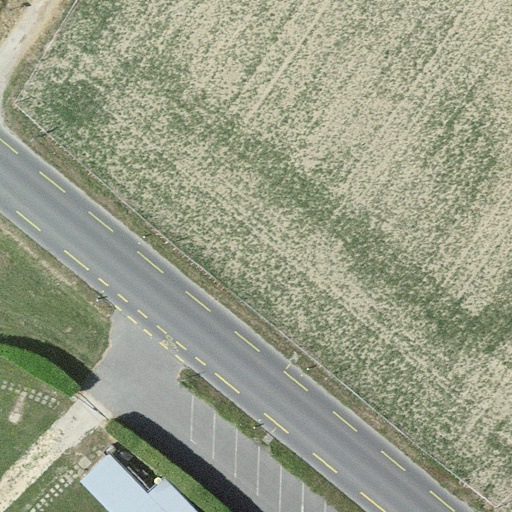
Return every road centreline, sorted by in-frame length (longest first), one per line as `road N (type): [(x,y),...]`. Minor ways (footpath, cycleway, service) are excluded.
road 1 (tertiary): [(0,168),(419,511)]
road 2 (track): [(129,385),(93,409),(0,501)]
